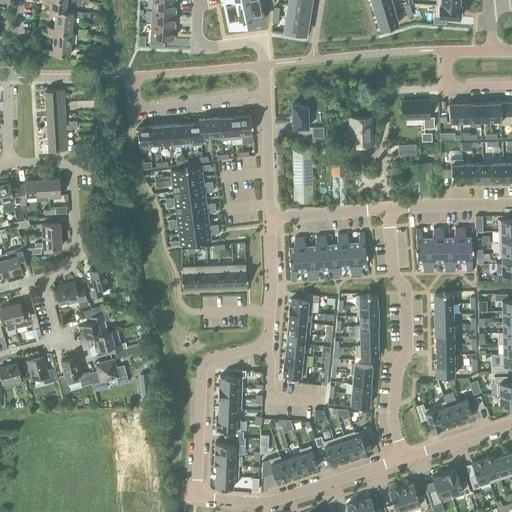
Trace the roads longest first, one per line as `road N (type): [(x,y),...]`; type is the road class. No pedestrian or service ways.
road 1 (residential): [(195,497),(201,372),(206,362),(267,342),(270,218)]
road 2 (residential): [(263,65),(134,76),(134,98),(144,109),(265,94)]
road 3 (residential): [(401,459),(390,422),(396,368),(406,353),(406,292),(393,273),(390,210)]
road 4 (residential): [(195,497),(266,502),(401,459)]
road 5 (residential): [(8,162),(61,163),(70,175),(76,259),(70,270),(42,280)]
road 6 (residential): [(446,53),(263,65)]
road 7 (residential): [(140,497),(121,455),(100,443),(0,439)]
road 8 (residential): [(270,218),(265,94)]
road 9 (residential): [(263,65),(253,43),(200,45),(198,0)]
road 10 (residential): [(390,210),(511,206)]
road 11 (residential): [(270,218),(390,210)]
